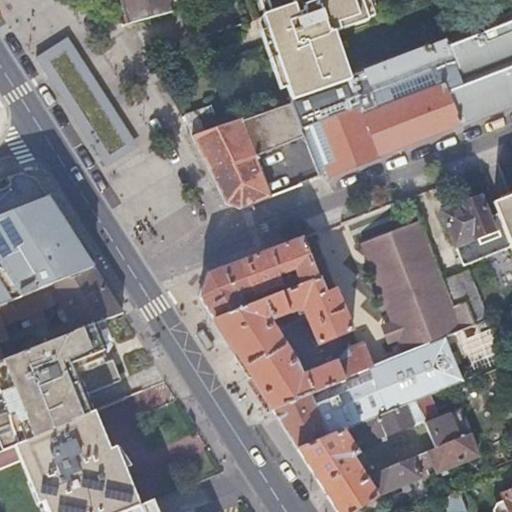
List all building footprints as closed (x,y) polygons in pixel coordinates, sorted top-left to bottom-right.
[(123,0),(130,23),(172,11),(169,0),(123,0)] [(352,81),(350,76),(335,34),(369,22),(360,0),(265,0),(270,14),(265,16),(270,28),(265,30),(291,103),(352,81)] [(511,13),(506,16),(350,76),(352,81),(291,103),(304,134),(320,179),(511,104),(511,13)] [(70,38),(49,51),(63,72),(52,79),(109,167),(140,147),(70,38)] [(63,72),(49,51),(38,58),(52,79),(63,72)] [(194,138),(193,138),(226,204),(241,210),(271,198),(254,152),(304,134),(291,103),(220,129),(194,138)] [(185,117),(194,138),(220,129),(213,107),(185,117)] [(0,214),(48,196),(37,179),(22,174),(8,178),(10,185),(8,186),(8,188),(0,190),(0,214)] [(474,194),(463,198),(460,204),(440,212),(459,262),(480,254),(474,238),(492,230),(479,198),(474,194)] [(511,194),(492,202),(511,251),(511,194)] [(0,303),(93,267),(48,196),(0,214),(0,260),(3,265),(0,267),(0,303)] [(360,247),(391,325),(380,329),(386,345),(397,341),(403,355),(475,325),(465,302),(453,307),(419,222),(360,247)] [(201,297),(215,319),(251,305),(247,294),(252,292),(255,296),(283,285),(279,277),(296,270),(302,286),(318,279),(303,237),(210,273),(205,285),(201,297)] [(62,337),(93,324),(99,322),(102,320),(122,312),(109,293),(93,267),(0,303),(0,341),(5,340),(0,327),(0,320),(59,299),(63,309),(57,312),(62,323),(41,331),(44,336),(39,338),(42,345),(62,337)] [(259,387),(273,409),(372,368),(362,344),(358,346),(349,350),(338,363),(301,378),(294,363),(268,321),(295,309),(298,315),(304,313),(318,345),(352,331),(335,289),(325,293),(320,279),(318,279),(302,286),(251,305),(215,319),(230,342),(244,364),(259,387)] [(501,366),(508,363),(489,319),(475,325),(403,355),(372,368),(273,409),(285,429),(298,448),(344,429),(344,430),(358,425),(416,401),(445,389),(446,386),(500,364),(501,366)] [(85,406),(82,397),(73,377),(68,364),(100,351),(104,349),(98,336),(93,324),(62,337),(42,345),(12,358),(23,385),(18,387),(23,401),(0,410),(0,434),(15,428),(21,442),(89,414),(85,406)] [(73,377),(106,363),(103,357),(100,351),(68,364),(73,377)] [(73,377),(82,397),(117,382),(113,372),(108,362),(106,363),(73,377)] [(424,421),(416,401),(358,425),(364,440),(389,435),(424,421)] [(458,438),(468,434),(458,410),(448,415),(458,438)] [(124,511),(140,506),(128,476),(116,448),(110,450),(99,423),(94,412),(89,414),(21,442),(26,453),(37,480),(31,482),(40,504),(45,502),(50,500),(54,511),(124,511)] [(436,448),(421,454),(426,468),(435,465),(438,471),(477,455),(468,434),(458,438),(448,415),(426,424),(436,448)] [(321,484),(338,511),(354,511),(378,497),(352,456),(358,452),(344,430),(344,429),(298,448),(321,484)] [(21,442),(15,444),(20,456),(31,482),(37,480),(26,453),(21,442)] [(421,454),(413,457),(419,472),(426,468),(421,454)] [(383,494),(429,475),(426,468),(419,472),(413,457),(374,474),(383,494)] [(511,511),(511,489),(501,494),(508,511),(511,511)] [(468,511),(460,492),(443,499),(448,511),(468,511)] [(158,511),(153,500),(140,506),(124,511),(158,511)]
